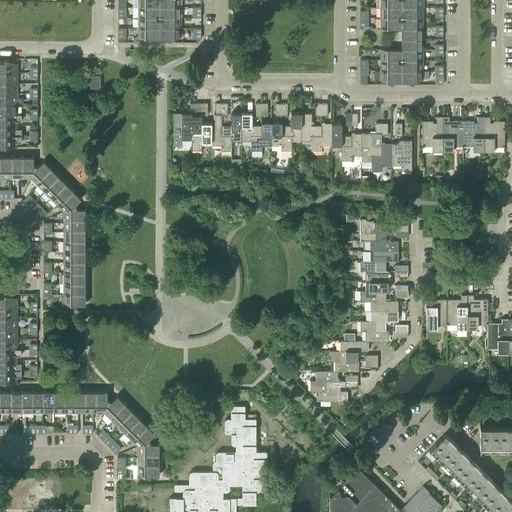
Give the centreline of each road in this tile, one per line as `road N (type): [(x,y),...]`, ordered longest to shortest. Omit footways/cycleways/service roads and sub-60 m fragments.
road 1 (residential): [(161,70),(206,83),(335,84),(357,96),(511,95)]
road 2 (residential): [(363,389),(415,337),(415,278)]
road 3 (residential): [(501,278),(511,153)]
